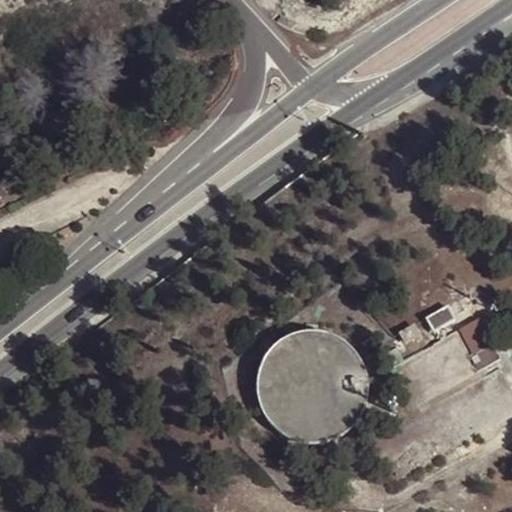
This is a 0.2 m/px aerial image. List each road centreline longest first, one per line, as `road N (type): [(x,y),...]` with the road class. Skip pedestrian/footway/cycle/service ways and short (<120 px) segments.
road 1 (tertiary): [(0,374),(375,93)]
road 2 (trunk): [(250,24),(257,73),(242,107),(64,279)]
road 3 (tertiary): [(313,87),(64,279)]
road 4 (tertiary): [(375,93),(508,0)]
road 5 (tertiary): [(440,0),(313,87)]
road 6 (residential): [(375,93),(511,27)]
